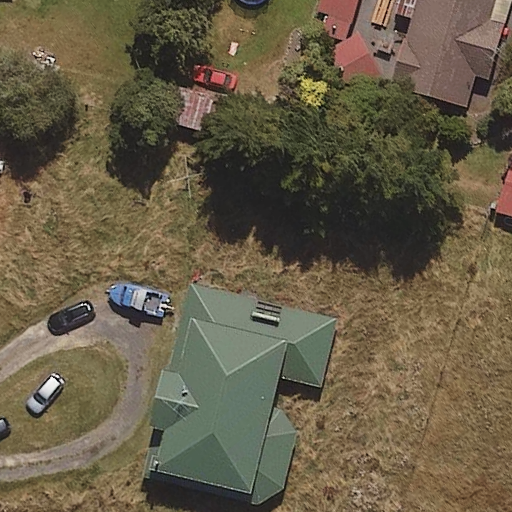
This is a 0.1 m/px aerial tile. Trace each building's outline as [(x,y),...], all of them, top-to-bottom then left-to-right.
[(358,0),(321,0),(313,27),(348,38),(358,0)] [(477,78),(489,81),(511,3),(511,0),(419,0),(393,86),(467,109),(477,78)] [(383,78),(359,32),(329,49),(353,94),(383,78)] [(511,166),(498,213),(511,216),(511,166)] [(151,455),(143,478),(257,505),(283,490),(297,433),(283,411),(274,407),(279,376),(322,388),(337,318),(190,285),(171,371),(163,371),(150,425),(163,430),(158,457),(151,455)]
